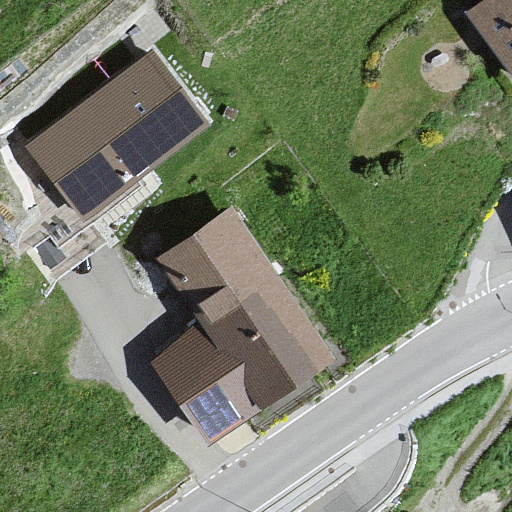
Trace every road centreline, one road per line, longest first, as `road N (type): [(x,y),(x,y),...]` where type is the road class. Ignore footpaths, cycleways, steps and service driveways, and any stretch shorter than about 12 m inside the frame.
road 1 (tertiary): [(210,511),(409,373),(499,323)]
road 2 (residential): [(499,323),(485,248),(511,212)]
